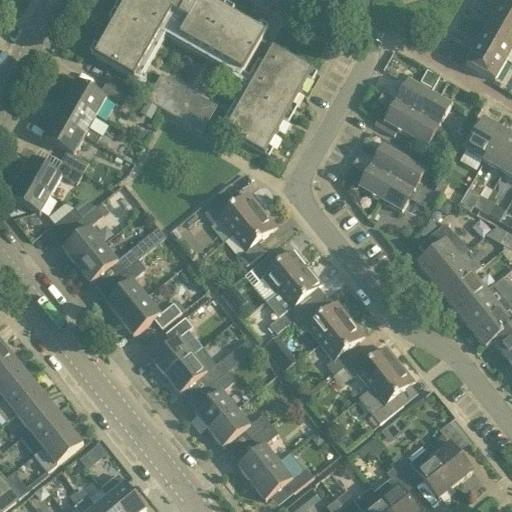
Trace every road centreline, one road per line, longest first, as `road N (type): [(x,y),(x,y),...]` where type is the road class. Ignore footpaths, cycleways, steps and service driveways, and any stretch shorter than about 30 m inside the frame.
road 1 (tertiary): [(202,511),(0,258),(0,105),(61,0)]
road 2 (residential): [(511,427),(455,358),(392,316),(297,196),(299,175),(375,51),(359,0)]
